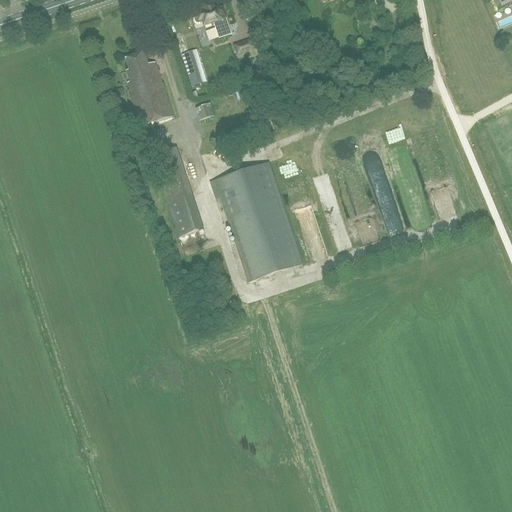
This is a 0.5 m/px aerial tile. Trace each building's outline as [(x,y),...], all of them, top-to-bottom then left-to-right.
[(214,23),(218,34),(219,38),(231,35),(225,18),(225,19),(221,8),(214,10),(212,5),(203,8),(204,11),(197,13),(198,17),(196,18),(195,19),(194,21),(195,23),(197,24),(198,24),(200,23),(203,22),(204,26),(214,23)] [(255,39),(234,46),(238,58),(259,52),(255,39)] [(140,128),(173,117),(154,63),(148,66),(144,54),(125,61),(128,72),(126,73),(129,83),(127,84),(129,91),(127,92),(140,128)] [(283,104),(285,111),(288,124),(296,121),(292,109),(290,102),(286,103),(283,104)] [(201,121),(212,117),(209,106),(197,109),(201,121)] [(431,183),(442,220),(456,215),(437,146),(421,150),(430,183),(431,183)] [(182,152),(178,153),(176,150),(154,157),(181,238),(203,230),(180,159),(184,158),(182,152)] [(382,156),(367,161),(389,234),(405,229),(396,200),(389,202),(379,171),(386,169),(382,156)] [(249,283),(303,265),(269,164),(211,184),(217,201),(221,200),(249,283)] [(295,205),(310,198),(307,193),(293,199),(295,205)]
